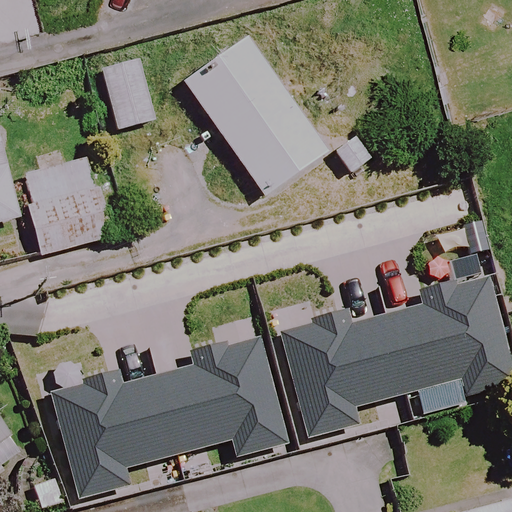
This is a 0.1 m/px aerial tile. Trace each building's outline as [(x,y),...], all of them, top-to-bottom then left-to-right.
[(422,35),(413,0),(368,0),(380,46),(422,35)] [(318,160),(243,48),(212,70),(221,82),(187,105),(254,204),(318,160)] [(147,128),(133,71),(96,80),(110,138),(147,128)] [(90,198),(82,165),(16,182),(36,261),(116,241),(105,195),(90,198)] [(0,228),(11,225),(0,179),(0,228)] [(368,361),(336,244),(224,274),(270,447),(351,425),(336,369),(368,361)] [(511,380),(507,359),(466,368),(475,409),(511,400),(511,380)] [(410,377),(380,383),(389,431),(419,425),(410,377)] [(210,460),(196,397),(124,413),(138,477),(210,460)]
